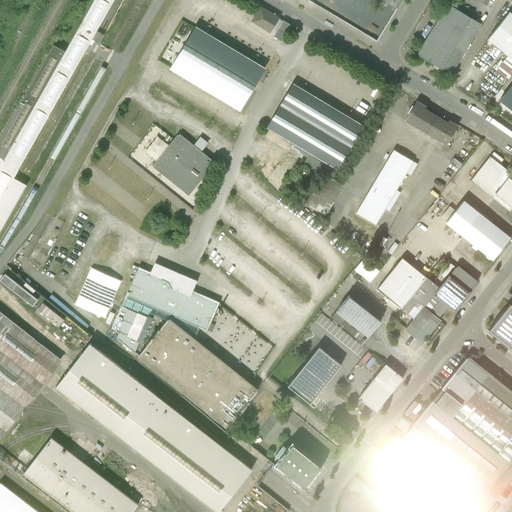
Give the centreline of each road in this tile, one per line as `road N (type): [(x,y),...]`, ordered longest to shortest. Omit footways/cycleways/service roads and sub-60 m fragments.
road 1 (unclassified): [(456,331),(317,511)]
road 2 (unclassified): [(381,63),(511,142)]
road 3 (unclassified): [(272,0),(381,63)]
